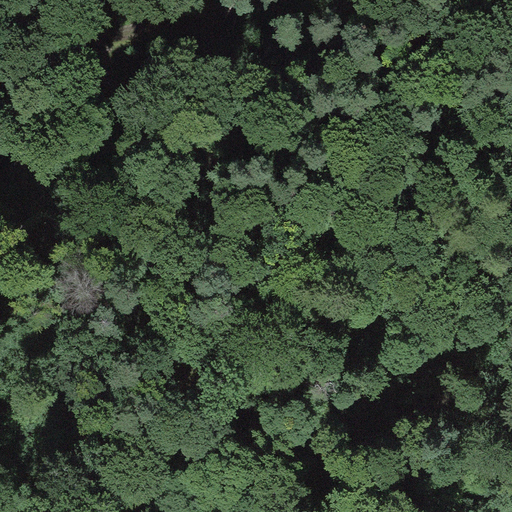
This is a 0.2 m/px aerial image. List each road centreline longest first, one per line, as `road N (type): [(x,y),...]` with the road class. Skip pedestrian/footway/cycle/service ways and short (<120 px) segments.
road 1 (track): [(68,511),(265,288),(403,69),(464,0)]
road 2 (track): [(193,0),(153,31),(109,37),(63,21),(38,0)]
